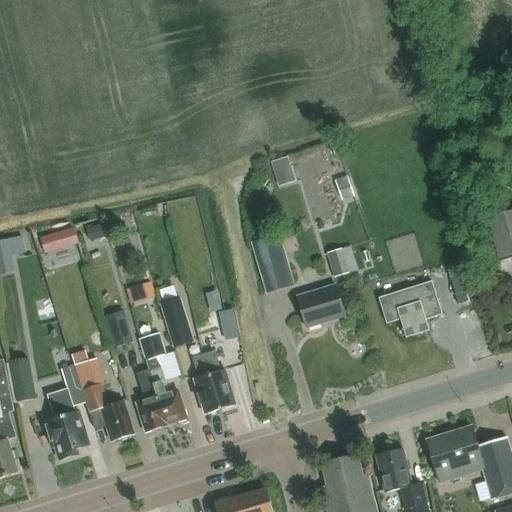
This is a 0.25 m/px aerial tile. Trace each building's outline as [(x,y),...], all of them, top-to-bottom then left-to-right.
[(288,156),(272,160),(277,178),(293,173),(288,156)] [(349,179),(336,184),(343,202),(344,201),(355,197),(349,179)] [(511,210),(489,216),(502,262),(511,259),(511,210)] [(90,242),(106,238),(103,225),(87,230),(89,238),(90,242)] [(74,229),(41,238),(45,253),(78,243),(74,229)] [(19,252),(31,250),(26,233),(0,238),(0,263),(2,272),(22,267),(19,252)] [(280,235),(252,244),(264,284),(292,276),(289,265),(280,235)] [(329,253),(337,278),(358,271),(350,246),(329,253)] [(459,265),(448,268),(458,304),(469,300),(459,265)] [(427,321),(443,315),(433,282),(379,299),(388,325),(401,320),(407,339),(430,331),(427,321)] [(153,283),(136,288),(140,301),(157,297),(153,283)] [(346,317),(336,286),(298,297),(308,329),(346,317)] [(181,299),(161,305),(174,349),(194,343),(181,299)] [(111,338),(115,349),(134,343),(124,312),(105,318),(111,338)] [(170,395),(162,368),(157,359),(166,356),(160,334),(141,340),(150,371),(168,428),(169,427),(168,425),(187,419),(188,416),(185,406),(183,407),(179,392),(170,395)] [(222,411),(237,406),(226,371),(221,372),(215,352),(205,356),(222,411)] [(206,416),(222,411),(205,356),(194,359),(200,379),(195,380),(206,416)] [(0,479),(19,474),(9,441),(18,438),(10,413),(16,412),(4,360),(0,361),(0,479)] [(76,367),(83,391),(98,386),(90,361),(75,365),(76,367)] [(56,419),(46,422),(54,447),(56,447),(61,461),(79,455),(77,450),(90,446),(79,412),(76,413),(74,408),(88,404),(83,391),(76,367),(62,371),(68,390),(49,396),(56,419)] [(148,434),(168,428),(150,371),(138,375),(147,402),(138,404),(148,434)] [(35,374),(21,378),(28,405),(42,401),(35,374)] [(98,386),(83,391),(88,404),(91,414),(100,411),(104,422),(107,423),(111,438),(117,437),(118,441),(135,436),(124,402),(110,406),(103,384),(98,386)] [(493,499),(511,493),(511,460),(505,438),(478,446),(472,427),(429,440),(441,481),(483,468),(493,499)] [(430,511),(423,483),(413,486),(404,449),(377,456),(386,493),(401,489),(406,511),(430,511)] [(329,511),(377,511),(368,476),(363,477),(358,456),(323,465),(329,486),(324,488),(329,511)] [(218,511),(272,511),(265,487),(216,501),(218,511)]
